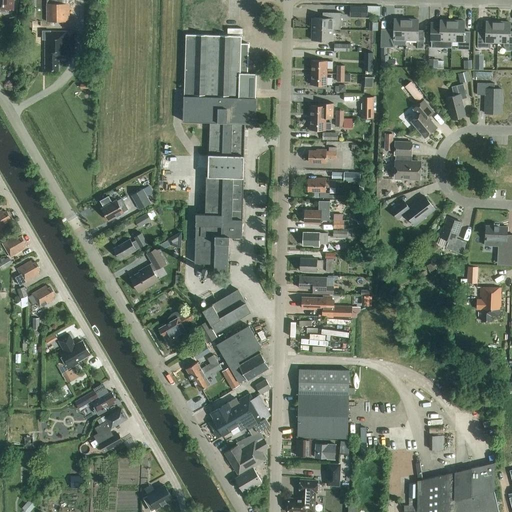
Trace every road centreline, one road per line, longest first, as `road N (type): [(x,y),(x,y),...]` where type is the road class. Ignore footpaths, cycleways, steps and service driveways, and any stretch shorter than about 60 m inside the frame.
road 1 (residential): [(275,511),(287,0)]
road 2 (unclassified): [(242,511),(0,96)]
road 3 (residential): [(183,511),(175,483),(0,181)]
road 4 (track): [(279,359),(360,363),(388,374),(422,451)]
road 5 (residential): [(511,205),(459,200),(439,166),(457,134),(511,130)]
road 6 (track): [(374,366),(429,390),(474,440)]
